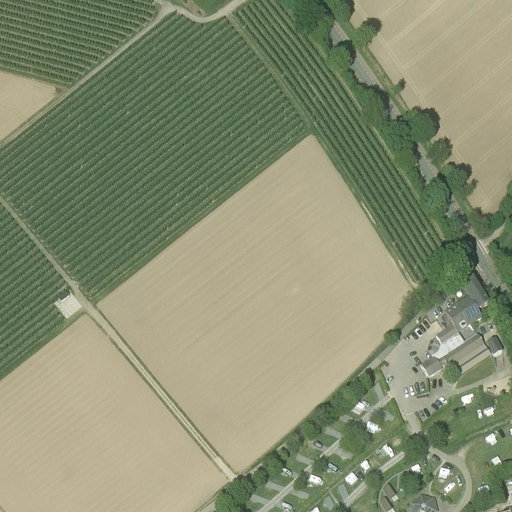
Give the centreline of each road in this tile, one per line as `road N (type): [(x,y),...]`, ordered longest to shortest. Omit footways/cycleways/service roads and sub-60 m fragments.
road 1 (unclassified): [(206,511),(360,378),(477,254)]
road 2 (track): [(240,485),(0,199)]
road 3 (secondary): [(477,254),(307,0)]
road 4 (track): [(0,145),(168,6)]
